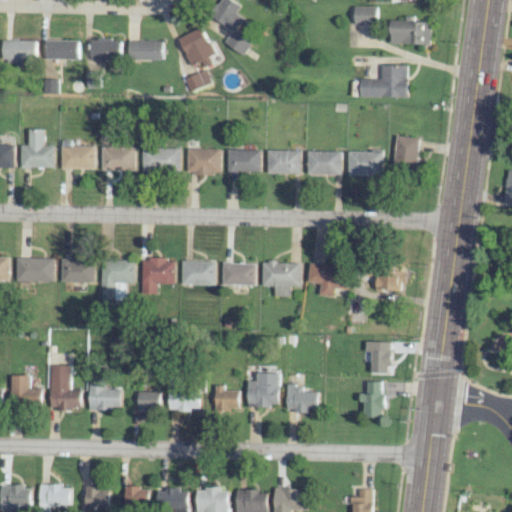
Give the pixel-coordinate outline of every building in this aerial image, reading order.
[(224,42),(242,55),(253,40),(236,29),(244,17),(237,12),(242,5),(233,0),(222,0),(211,16),(232,31),(224,42)] [(378,23),(377,6),(354,6),(355,24),(378,23)] [(406,20),(390,20),(390,43),(430,44),(431,22),(415,21),(415,16),(406,15),(406,20)] [(217,55),(201,26),(178,39),(193,68),(217,55)] [(122,39),(91,38),(91,59),(121,60),(122,39)] [(37,40),(3,39),(3,63),(36,64),(37,40)] [(79,59),(79,40),(45,40),(45,59),(79,59)] [(163,60),(163,40),(129,40),(128,59),(163,60)] [(407,97),(408,65),(382,64),(382,78),(360,78),(360,96),(407,97)] [(210,82),(204,70),(190,77),(196,89),(210,82)] [(99,88),(100,72),(86,71),(86,87),(99,88)] [(56,93),(57,79),(43,78),(42,93),(56,93)] [(54,167),(54,145),(44,145),(44,129),(28,129),(29,145),(21,145),(21,167),(54,167)] [(416,172),(418,136),(394,136),(393,171),(416,172)] [(14,144),(0,143),(0,167),(14,168),(14,144)] [(95,146),(61,145),(61,168),(94,169),(95,146)] [(135,147),(102,146),(101,169),(135,170),(135,147)] [(180,148),(142,147),(141,169),(180,170),(180,148)] [(187,173),(220,174),(221,149),(188,148),(187,173)] [(227,171),(261,172),(261,149),(228,149),(227,171)] [(301,173),(301,150),(268,150),(267,173),(301,173)] [(308,174),(341,175),(342,151),(308,150),(308,174)] [(348,174),(382,175),(382,151),(349,150),(348,174)] [(8,256),(0,256),(0,280),(9,280),(8,256)] [(53,258),(16,257),(15,281),(53,282),(53,258)] [(141,293),(157,294),(157,282),(175,282),(176,258),(141,258),(141,293)] [(60,281),(93,281),(94,260),(60,259),(60,281)] [(101,302),(125,302),(124,283),(134,283),(134,259),(100,260),(101,302)] [(181,284),(215,284),(215,261),(182,260),(181,284)] [(262,285),(274,285),(274,296),(289,296),(290,286),(300,286),(301,262),(262,261),(262,285)] [(255,285),(255,263),(222,262),(222,284),(255,285)] [(319,295),(334,296),(335,288),(344,289),(346,266),(310,263),(308,282),(320,284),(319,295)] [(407,282),(407,270),(378,269),(377,289),(402,290),(402,281),(407,282)] [(372,372),(391,373),(392,341),(367,341),(367,351),(372,351),(372,372)] [(70,365),(50,365),(50,408),(81,409),(81,389),(70,389),(70,365)] [(280,373),(257,373),(257,381),(248,381),(247,405),(279,406),(280,373)] [(29,375),(10,375),(10,404),(42,403),(42,387),(30,387),(29,375)] [(199,410),(199,389),(187,389),(186,377),(168,377),(169,410),(199,410)] [(384,418),(385,392),(382,392),(383,381),(368,381),(368,393),(360,393),(360,401),(365,401),(364,417),(384,418)] [(89,409),(121,408),(120,388),(104,388),(104,384),(89,384),(89,409)] [(239,389),(224,390),(223,385),(214,385),(214,392),(208,392),(209,410),(239,409),(239,389)] [(287,410),(318,411),(319,391),(303,391),(303,385),(287,385),(287,410)] [(137,411),(160,412),(161,392),(138,391),(137,411)] [(32,506),(31,485),(0,485),(0,509),(7,510),(6,511),(17,511),(17,506),(32,506)] [(39,505),(70,506),(70,485),(39,485),(39,505)] [(149,487),(125,486),(125,507),(149,507),(149,487)] [(85,508),(109,509),(110,488),(85,487),(85,508)] [(227,511),(228,489),(196,488),(196,511),(227,511)] [(372,511),(372,488),(360,488),(361,496),(352,496),(351,511),(372,511)] [(274,511),(291,511),(291,510),(306,510),(307,489),(274,489),(274,511)] [(188,511),(188,491),(157,490),(156,511),(188,511)] [(236,490),(235,511),(266,511),(267,490),(236,490)]
